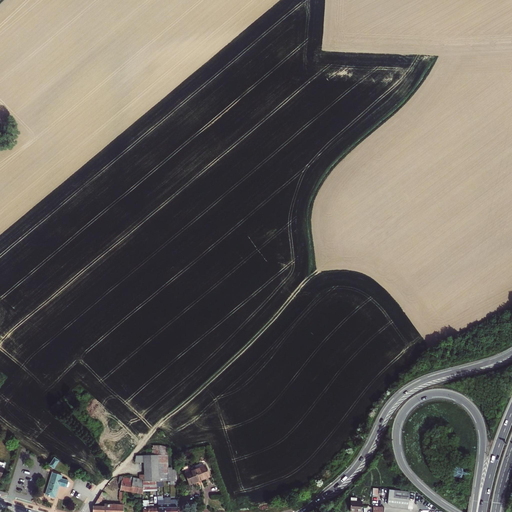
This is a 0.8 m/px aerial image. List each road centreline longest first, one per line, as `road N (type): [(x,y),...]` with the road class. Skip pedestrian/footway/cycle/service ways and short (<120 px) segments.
road 1 (trunk): [(456,511),(413,479),(396,445),(403,410),(434,393),(466,402),(481,428),(473,511)]
road 2 (track): [(303,274),(275,315),(128,451),(102,486)]
road 3 (trunk): [(511,355),(404,394),(350,475),(301,511)]
